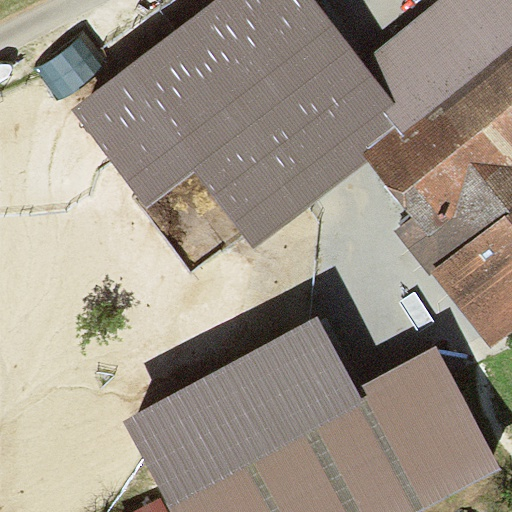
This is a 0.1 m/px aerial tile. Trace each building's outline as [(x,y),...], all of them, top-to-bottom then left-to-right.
[(195,97),(171,114),(259,235),(333,181),(292,124),(312,110),(268,50),(290,34),(265,0),(226,0),(160,49),(195,97)] [(511,0),(445,0),(348,74),(395,136),(511,46),(511,0)] [(511,46),(395,136),(364,159),(444,265),(511,213),(511,46)] [(511,325),(511,213),(444,265),(424,280),(478,351),(511,325)] [(323,307),(127,410),(181,511),(397,511),(496,460),(436,347),(364,385),(323,307)]
